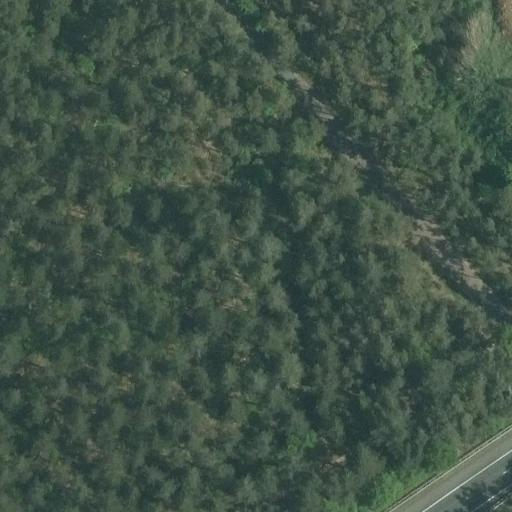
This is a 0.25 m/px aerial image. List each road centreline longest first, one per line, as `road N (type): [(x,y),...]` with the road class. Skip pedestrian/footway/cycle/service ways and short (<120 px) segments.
road 1 (unclassified): [(511,329),(218,0)]
road 2 (track): [(245,511),(373,437),(439,367),(511,343)]
